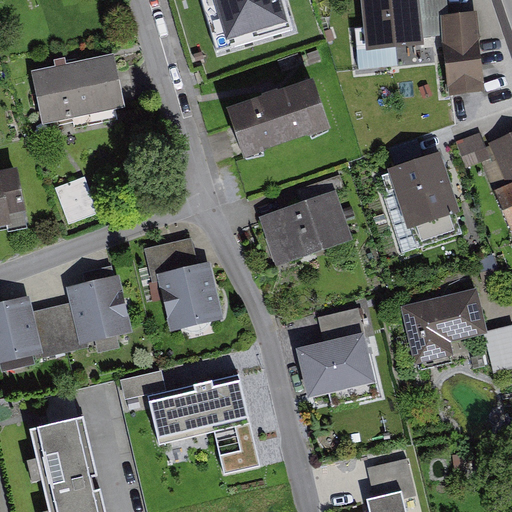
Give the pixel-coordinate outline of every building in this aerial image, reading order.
[(201,0),(218,55),(297,32),(287,0),(201,0)] [(429,0),(369,0),(374,44),(433,38),(429,0)] [(488,10),(449,12),(454,94),(492,91),(488,10)] [(122,56),(37,72),(46,122),(131,106),(122,56)] [(270,101),(228,117),(244,160),(331,129),(315,85),(270,101)] [(511,135),(471,152),(486,186),(497,181),(511,216),(511,135)] [(403,165),(397,166),(412,221),(460,207),(445,153),(403,165)] [(24,167),(0,170),(0,227),(34,222),(24,167)] [(57,188),(70,223),(100,211),(87,177),(57,188)] [(343,192),(265,218),(283,270),(361,243),(343,192)] [(198,237),(149,248),(157,283),(165,281),(176,331),(229,319),(216,261),(204,264),(198,237)] [(38,299),(0,307),(0,367),(140,336),(126,275),(72,288),(75,301),(40,308),(38,299)] [(482,285),(405,304),(421,369),(459,359),(455,341),(494,331),(482,285)] [(331,339),(303,346),(316,397),(335,392),(338,404),(387,392),(365,305),(325,315),(331,339)] [(511,366),(511,329),(492,333),(497,368),(511,366)] [(150,403),(148,395),(168,390),(161,367),(123,378),(132,408),(150,403)] [(243,384),(148,407),(166,480),(209,469),(204,451),(256,438),(243,384)] [(76,391),(48,396),(52,420),(80,415),(76,391)] [(112,511),(93,416),(37,427),(55,511),(112,511)] [(418,461),(378,469),(383,495),(374,497),(376,511),(418,511),(416,503),(426,501),(418,461)]
